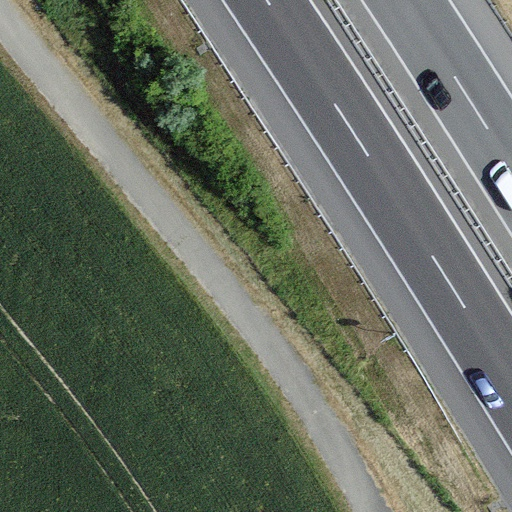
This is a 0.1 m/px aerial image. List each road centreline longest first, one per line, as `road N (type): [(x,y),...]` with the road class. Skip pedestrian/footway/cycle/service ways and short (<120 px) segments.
road 1 (motorway): [(266,0),(511,384)]
road 2 (motorway): [(511,167),(404,0)]
